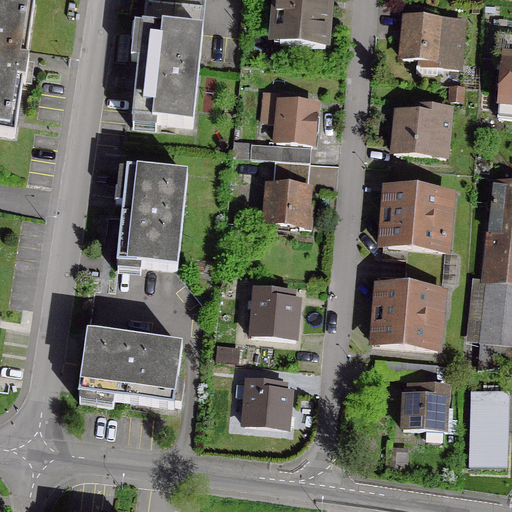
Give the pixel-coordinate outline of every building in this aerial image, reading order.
[(146,0),(143,29),(200,35),(204,0),(146,0)] [(277,47),(323,51),(327,0),(274,0),(273,19),(280,20),(277,47)] [(0,137),(12,140),(20,86),(23,86),(26,64),(23,64),(32,6),(0,1),(0,137)] [(432,17),(418,16),(418,22),(404,21),(400,62),(416,64),(415,76),(434,78),(434,71),(456,73),(460,26),(431,23),(432,17)] [(129,124),(190,131),(200,35),(143,29),(140,29),(129,124)] [(511,40),(495,39),(493,61),(501,62),(496,121),(511,122),(511,40)] [(447,104),(460,105),(461,91),(448,90),(447,104)] [(276,126),(274,146),(309,150),(313,108),(293,106),(294,100),(262,97),(259,125),(276,126)] [(334,196),(342,104),(294,100),(293,106),(313,108),(309,150),(309,152),(307,167),(308,167),(306,192),(304,206),(311,206),(313,194),(334,196)] [(392,149),(391,156),(443,162),(448,113),(415,110),(415,117),(395,115),(392,149)] [(230,162),(307,167),(309,152),(249,148),(249,146),(231,145),(230,162)] [(304,206),(306,192),(308,167),(273,165),(271,189),(267,189),(263,229),(309,233),(311,206),(304,206)] [(124,173),(119,220),(114,268),(175,275),(185,179),(124,173)] [(475,374),(511,367),(511,191),(506,192),(507,186),(491,184),(491,190),(492,190),(483,282),(486,282),(475,374)] [(380,251),(443,256),(447,199),(385,193),(380,251)] [(439,297),(382,292),(376,291),(372,349),(434,354),(439,297)] [(290,305),(290,298),(253,295),(250,340),(292,343),(296,306),(290,305)] [(172,409),(180,351),(85,338),(76,398),(171,412),(172,409)] [(375,364),(374,381),(432,386),(434,369),(375,364)] [(282,395),(283,387),(246,384),(242,429),(284,433),(288,395),(282,395)] [(432,391),(409,390),(409,400),(402,400),(401,433),(442,435),(444,391),(432,391)] [(504,471),(504,434),(505,396),(469,395),(468,470),(504,471)] [(389,472),(400,473),(402,452),(390,452),(389,472)]
